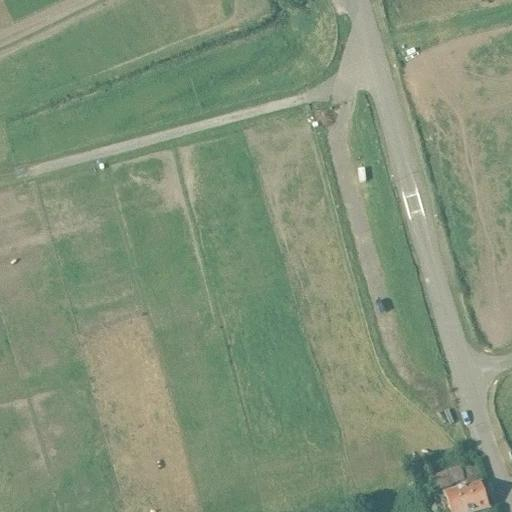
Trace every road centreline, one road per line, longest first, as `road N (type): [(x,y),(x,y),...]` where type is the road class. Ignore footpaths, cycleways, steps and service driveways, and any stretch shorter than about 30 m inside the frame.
road 1 (unclassified): [(465,382),(352,0)]
road 2 (unclassified): [(508,511),(465,382)]
